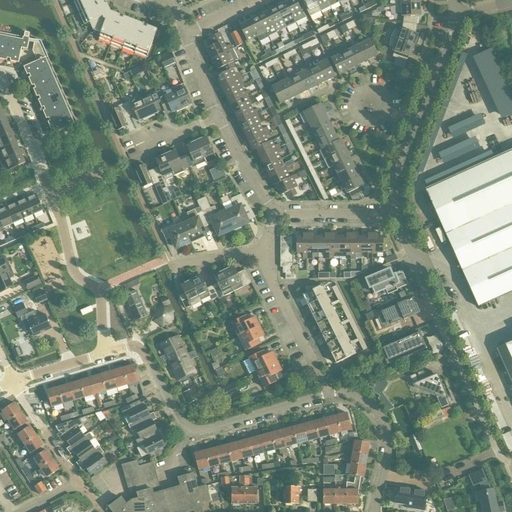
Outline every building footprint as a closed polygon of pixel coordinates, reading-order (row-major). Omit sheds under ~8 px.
[(69,0),(81,26),(84,25),(89,23),(93,30),(100,33),(98,39),(99,39),(97,42),(145,60),(145,59),(146,59),(157,30),(148,26),(149,24),(143,22),(142,24),(124,17),(125,15),(119,13),(118,15),(111,12),(107,4),(109,3),(107,0),(69,0)] [(295,0),(291,0),(285,3),(295,23),(306,18),(303,13),(302,13),(295,0)] [(318,6),(314,0),(302,0),(304,2),(303,3),(310,17),(320,12),(318,6)] [(330,7),(326,0),(314,0),(318,6),(320,12),(330,7)] [(374,0),(363,5),(364,7),(366,10),(377,5),(374,0)] [(295,23),(285,3),(276,8),(286,28),(295,23)] [(420,4),(395,5),(397,14),(401,13),(402,17),(403,17),(402,23),(417,25),(418,16),(420,16),(420,4)] [(286,28),(276,8),(267,12),(277,32),(286,28)] [(277,32),(267,12),(258,17),(265,32),(268,37),(268,36),(277,32)] [(265,32),(258,17),(249,21),(256,37),(259,42),(268,37),(265,32)] [(256,37),(249,21),(239,26),(247,41),(256,37)] [(395,30),(390,38),(414,46),(418,35),(415,34),(417,25),(402,23),(402,29),(400,28),(399,32),(395,30)] [(327,25),(317,30),(318,34),(329,28),(327,25)] [(375,33),(366,30),(370,39),(375,33)] [(326,34),(326,35),(329,41),(333,39),(337,37),(334,31),(326,34)] [(242,44),(236,32),(230,34),(237,47),(242,44)] [(313,32),(302,37),(304,41),(310,38),(315,36),(313,32)] [(211,46),(207,48),(212,59),(232,49),(230,44),(225,47),(219,33),(207,39),(211,46)] [(21,48),(27,49),(29,39),(23,37),(22,40),(0,35),(0,59),(18,63),(21,48)] [(326,35),(320,37),(323,44),(329,41),(326,35)] [(297,40),(293,42),(295,45),(299,44),(304,41),(302,37),(297,40)] [(390,38),(389,46),(393,47),(392,51),(394,51),(392,57),(396,58),(393,65),(404,69),(406,62),(408,56),(410,57),(414,46),(390,38)] [(316,39),(307,44),(309,48),(311,52),(320,47),(316,39)] [(27,66),(23,67),(27,76),(29,75),(31,78),(28,79),(32,87),(34,85),(36,89),(33,90),(37,98),(39,96),(40,100),(38,101),(41,108),(44,107),(45,111),(43,112),(46,120),(49,118),(50,122),(48,123),(51,130),(54,129),(55,133),(63,129),(64,129),(74,125),(45,58),(47,57),(40,41),(34,40),(33,47),(32,51),(35,57),(37,61),(34,62),(27,66)] [(370,40),(360,45),(368,60),(378,55),(370,40)] [(360,45),(350,49),(358,65),(368,60),(360,45)] [(232,49),(212,59),(218,69),(222,67),(224,73),(232,69),(232,70),(236,68),(233,62),(238,60),(234,53),(232,49)] [(350,49),(341,54),(348,70),(358,65),(350,49)] [(171,53),(160,58),(165,70),(176,65),(175,63),(174,59),(171,53)] [(341,54),(331,59),(339,75),(348,70),(341,54)] [(327,60),(317,65),(326,81),(335,77),(327,60)] [(90,61),(88,62),(96,80),(105,76),(100,64),(90,61)] [(315,61),(306,66),(307,67),(308,70),(316,86),(326,81),(317,65),(315,61)] [(144,65),(137,68),(139,74),(147,71),(144,65)] [(306,66),(297,70),(299,74),(307,90),(316,86),(308,70),(307,67),(306,66)] [(224,73),(217,77),(219,81),(217,83),(219,87),(242,76),(240,72),(234,74),(232,70),(232,69),(224,73)] [(255,70),(250,72),(254,81),(259,79),(260,79),(255,70)] [(299,74),(290,79),(298,95),(307,90),(299,74)] [(242,76),(219,87),(221,92),(223,91),(226,95),(241,88),(238,83),(244,80),(242,76)] [(279,79),(267,85),(269,90),(272,88),(279,104),(289,99),(281,83),(279,79)] [(290,79),(281,83),(289,99),(298,95),(290,79)] [(183,84),(172,89),(174,92),(182,110),(188,107),(187,106),(191,104),(183,84)] [(241,88),(226,95),(228,100),(226,101),(228,105),(250,94),(248,90),(244,93),(241,88)] [(264,88),(260,90),(264,99),(269,97),(264,88)] [(160,92),(156,93),(158,97),(161,103),(163,109),(169,106),(172,113),(176,111),(176,113),(182,110),(174,92),(172,89),(163,93),(164,95),(161,96),(160,92)] [(141,100),(149,118),(155,116),(154,114),(158,113),(158,111),(163,109),(161,103),(158,97),(156,92),(150,94),(150,96),(141,100)] [(250,94),(228,105),(230,110),(233,109),(235,113),(250,106),(253,105),(256,104),(253,98),(251,94),(251,95),(250,94)] [(140,97),(124,104),(130,117),(135,114),(138,121),(142,120),(143,121),(149,118),(141,100),(140,97)] [(119,108),(109,112),(117,131),(127,126),(124,119),(130,117),(124,104),(118,106),(119,108)] [(303,112),(299,114),(304,124),(308,122),(324,114),(320,104),(303,112)] [(250,106),(235,113),(237,118),(235,119),(237,124),(259,113),(257,109),(253,111),(250,106)] [(273,106),(269,109),(273,117),(277,115),(273,106)] [(259,113),(237,124),(239,128),(242,127),(244,132),(259,124),(264,122),(261,117),(259,113)] [(324,114),(308,122),(313,131),(329,123),(324,114)] [(277,127),(282,124),(277,115),(273,117),(277,127)] [(0,126),(0,138),(15,132),(13,128),(10,130),(7,123),(0,126)] [(329,123),(313,131),(317,140),(333,132),(329,123)] [(246,136),(244,137),(246,142),(268,131),(266,127),(262,129),(259,124),(244,132),(246,136)] [(286,134),(282,124),(277,127),(282,136),(286,134)] [(268,131),(246,142),(248,147),(251,145),(253,150),(256,149),(268,143),(268,142),(266,137),(270,135),(268,131)] [(0,138),(0,149),(16,143),(13,136),(16,134),(15,132),(0,138)] [(333,132),(317,140),(322,149),(324,148),(338,141),(333,132)] [(291,143),(286,134),(282,136),(286,145),(291,143)] [(204,158),(205,162),(206,164),(216,160),(206,138),(202,140),(202,138),(196,141),(203,159),(204,158)] [(298,138),(294,140),(298,149),(302,147),(298,138)] [(322,149),(319,151),(323,160),(329,157),(345,149),(340,140),(338,141),(324,148),(322,149)] [(184,156),(189,167),(194,165),(195,167),(205,162),(204,158),(203,159),(196,141),(190,144),(190,145),(186,147),(189,153),(184,156)] [(268,143),(256,149),(258,153),(256,154),(258,159),(281,148),(279,144),(274,146),(271,141),(268,142),(268,143)] [(0,149),(0,150),(4,160),(23,151),(22,148),(19,150),(16,143),(0,149)] [(281,148),(258,159),(260,164),(263,162),(265,167),(280,159),(278,154),(283,152),(281,148)] [(329,157),(323,160),(328,169),(333,166),(350,158),(345,149),(329,157)] [(478,307),(511,291),(511,149),(424,189),(478,307)] [(22,156),(25,154),(23,151),(4,160),(9,170),(25,163),(22,156)] [(189,167),(184,156),(178,158),(175,151),(171,153),(171,152),(165,155),(173,172),(172,172),(174,176),(184,171),(183,170),(189,167)] [(165,180),(174,176),(172,172),(173,172),(165,155),(159,157),(159,158),(155,160),(158,167),(153,169),(158,181),(159,183),(160,185),(162,189),(168,187),(165,180)] [(350,158),(333,166),(338,175),(354,167),(350,158)] [(267,172),(265,173),(267,177),(290,166),(294,164),(292,161),(283,165),(280,159),(265,167),(267,172)] [(158,181),(153,169),(147,172),(144,165),(134,169),(142,188),(152,183),(153,185),(159,183),(158,181)] [(290,166),(267,177),(269,182),(272,181),(274,186),(276,184),(289,178),(289,177),(287,173),(292,170),(290,166)] [(354,167),(338,175),(342,184),(359,176),(354,167)] [(214,182),(225,177),(223,172),(211,177),(214,182)] [(289,178),(276,184),(281,195),(287,192),(289,198),(296,194),(294,189),(297,187),(293,181),(298,178),(296,174),(289,177),(289,178)] [(359,176),(342,184),(347,194),(348,193),(350,197),(351,198),(362,193),(359,188),(362,187),(363,186),(359,176)] [(36,194),(26,199),(33,215),(43,210),(36,194)] [(226,212),(233,229),(248,223),(244,214),(251,210),(241,195),(229,200),(230,202),(222,205),(224,209),(225,212),(226,212)] [(209,206),(205,197),(196,201),(199,207),(201,212),(207,224),(212,221),(218,236),(233,229),(225,212),(224,209),(216,212),(214,206),(208,209),(208,207),(209,206)] [(26,199),(16,203),(23,219),(33,215),(26,199)] [(16,203),(6,207),(13,223),(23,219),(16,203)] [(6,207),(0,209),(0,220),(3,228),(13,223),(6,207)] [(186,213),(188,217),(181,220),(183,225),(190,242),(205,235),(201,226),(207,224),(201,212),(199,207),(186,213)] [(183,225),(182,225),(175,228),(174,224),(161,230),(166,242),(172,239),(176,248),(190,242),(183,225)] [(307,259),(307,233),(299,233),(299,237),(296,237),(296,253),(302,253),(302,259),(307,259)] [(318,253),(318,237),(315,237),(315,233),(307,233),(307,259),(312,259),(312,253),(318,253)] [(329,243),(329,233),(320,233),(320,237),(318,237),(318,253),(324,253),(324,259),(329,259),(329,243)] [(339,259),(339,237),(337,237),(337,233),(329,233),(329,243),(329,259),(333,259),(339,259)] [(350,259),(350,233),(342,233),(342,237),(339,237),(339,259),(345,259),(350,259)] [(361,253),(361,237),(358,237),(358,233),(350,233),(350,259),(361,259),(361,253)] [(361,237),(361,253),(367,253),(367,259),(372,259),(372,233),(364,233),(364,237),(361,237)] [(380,237),(380,233),(372,233),(372,259),(377,259),(377,253),(383,253),(383,252),(392,249),(388,239),(383,239),(383,237),(380,237)] [(395,255),(394,255),(383,259),(386,264),(397,260),(395,255)] [(13,286),(9,278),(13,276),(13,275),(11,271),(10,270),(8,270),(3,258),(0,259),(0,292),(13,286)] [(223,271),(233,292),(251,283),(245,270),(237,274),(233,267),(229,269),(229,268),(223,271)] [(372,287),(375,294),(382,291),(384,294),(386,293),(387,295),(397,291),(397,289),(407,284),(402,274),(393,278),(389,269),(365,279),(369,288),(372,287)] [(217,297),(218,299),(233,292),(223,271),(217,274),(218,275),(214,277),(217,283),(212,286),(217,297)] [(41,283),(37,275),(24,281),(27,290),(41,283)] [(199,298),(198,298),(200,301),(210,297),(212,300),(217,297),(212,286),(206,289),(200,277),(196,279),(196,278),(190,280),(199,298)] [(198,298),(199,298),(190,280),(184,283),(185,284),(181,286),(184,293),(179,296),(185,309),(193,305),(194,305),(198,303),(198,302),(200,301),(198,298)] [(305,294),(322,286),(321,284),(311,284),(311,287),(305,287),(305,294)] [(307,305),(326,295),(326,294),(323,289),(322,286),(305,294),(302,295),(304,299),(306,304),(307,305)] [(43,290),(33,294),(37,304),(47,299),(43,290)] [(134,322),(147,316),(135,291),(123,296),(134,322)] [(312,315),(331,305),(331,304),(328,299),(326,295),(307,305),(309,309),(311,314),(312,315)] [(166,297),(160,300),(163,306),(164,307),(165,307),(170,304),(167,297),(166,297)] [(412,316),(419,313),(414,303),(407,306),(406,302),(405,301),(397,305),(397,306),(382,312),(384,316),(379,318),(384,329),(399,322),(398,320),(402,318),(403,320),(412,317),(412,316)] [(24,304),(13,308),(18,318),(20,317),(24,325),(28,323),(34,337),(52,329),(45,315),(38,318),(35,311),(28,314),(24,304)] [(316,325),(336,315),(336,314),(333,309),(331,305),(312,315),(313,319),(316,324),(316,325)] [(93,311),(92,310),(91,307),(80,311),(81,313),(82,316),(93,311)] [(244,312),(231,318),(233,322),(231,323),(238,337),(259,326),(255,318),(254,318),(251,313),(246,316),(244,312)] [(321,334),(341,325),(341,324),(338,319),(336,315),(316,325),(318,329),(321,334)] [(326,344),(346,334),(345,334),(343,329),(341,325),(321,334),(323,339),(326,344)] [(259,326),(238,337),(245,351),(265,341),(263,336),(264,336),(259,326)] [(425,345),(419,332),(382,348),(388,360),(425,345)] [(331,354),(351,344),(350,344),(348,339),(346,334),(326,344),(328,349),(331,354)] [(187,354),(178,336),(171,340),(170,338),(169,338),(166,339),(166,340),(167,342),(160,345),(165,356),(162,357),(161,360),(162,363),(165,364),(168,363),(171,361),(183,356),(187,354)] [(511,342),(496,349),(511,384),(511,342)] [(336,364),(355,354),(353,349),(351,344),(331,354),(333,359),(336,364)] [(249,359),(243,362),(249,375),(255,371),(256,372),(277,361),(272,353),(271,353),(269,348),(249,358),(249,359)] [(171,361),(168,363),(176,380),(195,371),(187,354),(171,361)] [(277,361),(256,372),(264,388),(284,378),(280,371),(281,371),(277,361)] [(133,365),(122,369),(127,384),(138,381),(133,365)] [(122,369),(112,372),(116,388),(127,384),(122,369)] [(426,378),(423,371),(409,377),(412,385),(420,382),(422,386),(421,388),(436,394),(440,403),(446,400),(442,390),(443,390),(444,390),(438,377),(436,378),(435,375),(426,378)] [(112,372),(101,375),(105,391),(116,388),(112,372)] [(101,375),(90,378),(95,394),(98,393),(105,391),(101,375)] [(375,379),(373,392),(379,397),(383,393),(388,385),(385,376),(375,379)] [(90,378),(79,382),(84,397),(85,398),(95,395),(95,394),(90,378)] [(79,382),(68,385),(73,400),(84,397),(79,382)] [(68,385),(58,388),(62,404),(73,400),(68,385)] [(231,385),(221,390),(225,398),(235,393),(231,385)] [(58,388),(47,391),(51,407),(62,404),(58,388)] [(189,390),(184,393),(189,404),(194,401),(189,390)] [(144,398),(121,410),(124,417),(128,425),(132,423),(133,423),(149,415),(145,406),(149,404),(146,398),(144,398)] [(394,409),(386,398),(380,403),(387,412),(394,409)] [(2,411),(8,421),(21,413),(14,403),(2,411)] [(27,422),(21,413),(8,421),(15,431),(27,422)] [(132,423),(128,425),(131,432),(136,430),(140,438),(140,439),(157,430),(152,421),(156,419),(153,413),(149,415),(133,423),(132,423)] [(347,413),(336,416),(340,432),(351,429),(347,413)] [(336,416),(325,419),(329,435),(340,432),(336,416)] [(85,437),(84,436),(79,429),(84,425),(80,419),(69,426),(67,423),(55,426),(56,428),(59,433),(57,435),(61,441),(64,438),(70,446),(70,447),(85,437)] [(325,419),(314,422),(318,438),(329,435),(325,419)] [(314,422),(303,425),(307,441),(308,441),(315,439),(318,438),(314,422)] [(303,425),(292,428),(296,444),(307,441),(303,425)] [(17,434),(24,444),(36,436),(30,426),(17,434)] [(140,438),(136,441),(139,447),(143,445),(148,454),(149,457),(154,455),(156,458),(162,455),(164,450),(162,447),(165,446),(160,436),(164,434),(161,428),(157,430),(140,439),(140,438)] [(292,428),(281,431),(286,446),(296,444),(292,428)] [(281,431),(270,434),(275,449),(278,448),(280,455),(282,454),(283,458),(289,456),(286,446),(281,431)] [(96,450),(96,449),(90,442),(94,439),(89,433),(84,436),(85,437),(70,447),(70,446),(66,449),(70,455),(74,452),(80,460),(80,461),(96,450)] [(270,434),(260,436),(264,452),(275,449),(270,434)] [(418,440),(416,434),(409,437),(412,443),(418,440)] [(30,454),(43,446),(36,436),(24,444),(30,454)] [(260,436),(249,439),(253,455),(264,452),(260,436)] [(249,439),(238,442),(242,458),(253,455),(249,439)] [(354,441),(352,452),(367,455),(369,443),(354,441)] [(238,442),(227,445),(231,461),(242,458),(238,442)] [(227,445),(216,448),(220,464),(231,461),(227,445)] [(80,461),(80,460),(76,463),(80,469),(82,468),(84,470),(86,469),(90,475),(93,473),(94,476),(103,470),(101,467),(107,463),(101,455),(104,453),(99,447),(96,449),(96,450),(80,461)] [(216,448),(205,451),(210,467),(220,464),(216,448)] [(33,458),(40,468),(52,460),(46,450),(33,458)] [(205,451),(194,454),(198,470),(210,467),(205,451)] [(358,465),(365,467),(367,455),(352,452),(350,464),(358,465)] [(18,458),(15,460),(20,467),(23,465),(18,458)] [(46,478),(59,469),(52,460),(40,468),(46,478)] [(139,468),(138,467),(137,461),(122,466),(124,472),(138,468),(139,468)] [(138,468),(140,474),(154,470),(152,463),(138,467),(139,468),(138,468)] [(355,477),(363,478),(365,467),(358,465),(350,464),(348,475),(355,477)] [(23,465),(20,467),(26,477),(30,475),(31,474),(26,467),(25,468),(23,465)] [(126,478),(140,474),(138,468),(124,472),(126,478)] [(154,470),(140,474),(141,480),(156,476),(154,470)] [(482,470),(469,476),(473,487),(479,484),(481,483),(485,492),(483,492),(476,494),(478,502),(482,501),(483,511),(501,511),(504,511),(502,502),(496,503),(495,503),(492,489),(490,490),(486,481),(482,470)] [(128,507),(121,498),(109,507),(112,511),(190,511),(203,508),(201,503),(210,500),(206,486),(197,488),(193,474),(178,478),(181,489),(151,497),(151,495),(153,494),(152,490),(145,492),(134,495),(134,496),(136,496),(138,501),(133,502),(128,507)] [(127,484),(141,480),(140,474),(126,478),(127,484)] [(300,482),(300,476),(293,475),(293,482),(292,482),(292,488),(285,488),(285,489),(284,491),(284,493),(285,495),(285,505),(298,505),(298,496),(298,493),(298,484),(298,482),(300,482)] [(156,476),(141,480),(143,486),(158,482),(156,476)] [(244,484),(244,476),(240,476),(240,488),(231,488),(232,505),(244,505),(244,488),(244,484)] [(244,488),(244,505),(257,505),(257,488),(249,488),(248,485),(248,476),(244,476),(244,484),(244,488)] [(308,476),(309,491),(317,492),(316,477),(308,476)] [(363,478),(355,477),(353,484),(346,483),(346,485),(346,490),(346,505),(358,505),(358,490),(359,485),(359,484),(362,484),(363,478)] [(129,490),(143,486),(141,480),(127,484),(129,490)] [(38,484),(34,487),(36,489),(40,495),(46,490),(43,485),(41,482),(40,483),(38,484)] [(143,486),(145,492),(152,490),(159,488),(158,482),(143,486)] [(143,486),(129,490),(131,496),(134,495),(145,492),(143,486)] [(424,511),(427,492),(398,487),(395,503),(407,505),(406,508),(424,511)] [(334,505),(334,490),(323,490),(323,505),(334,505)] [(346,505),(346,490),(334,490),(334,505),(346,505)] [(452,498),(444,500),(448,511),(454,510),(452,498)] [(62,500),(45,509),(46,511),(55,511),(65,505),(62,500)]
